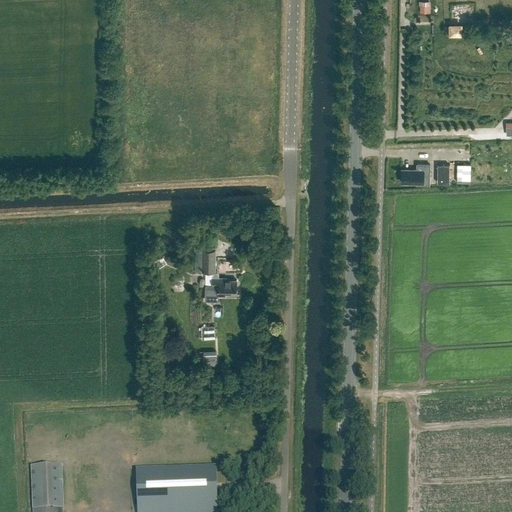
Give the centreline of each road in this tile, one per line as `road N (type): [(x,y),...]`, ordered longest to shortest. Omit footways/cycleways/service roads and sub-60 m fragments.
road 1 (secondary): [(345,511),(359,0)]
road 2 (unclassified): [(283,511),(293,0)]
